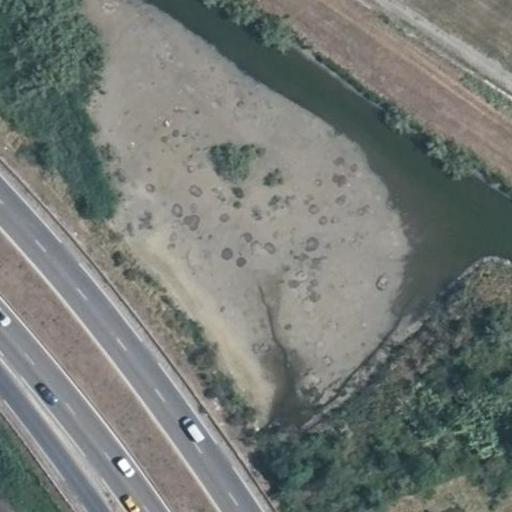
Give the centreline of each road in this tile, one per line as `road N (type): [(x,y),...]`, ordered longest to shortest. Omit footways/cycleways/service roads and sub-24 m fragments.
road 1 (trunk): [(240,511),(128,347),(0,201)]
road 2 (trunk): [(0,319),(155,511)]
road 3 (tertiary): [(0,375),(100,511)]
